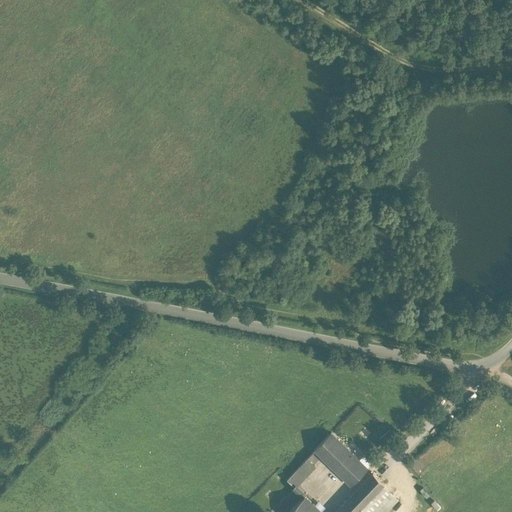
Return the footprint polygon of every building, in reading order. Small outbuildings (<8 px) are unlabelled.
[(367,466),(331,431),(315,448),(351,483),(367,466)] [(287,477),(295,485),(315,465),(307,456),(287,477)] [(334,511),(323,511),(322,511),(355,511),(384,482),(373,472),(334,511)] [(374,511),(394,492),(384,482),(355,511),(374,511)] [(305,493),(303,495),(288,510),(286,511),(322,511),(323,511),(322,510),(321,510),(315,503),(313,501),(313,502),(306,495),(305,493)]
